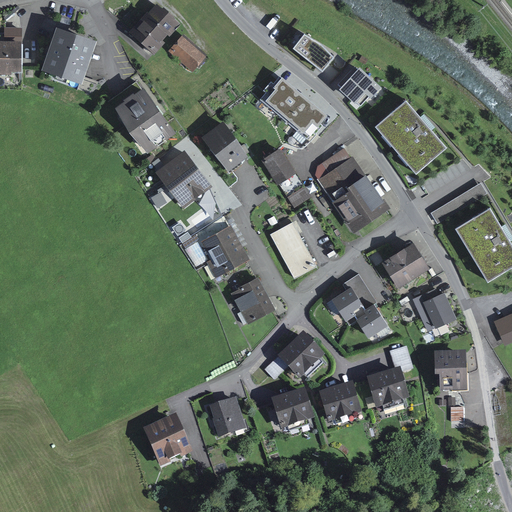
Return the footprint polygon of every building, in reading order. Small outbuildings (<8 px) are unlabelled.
[(134,32),(153,49),(177,21),(157,5),(134,32)] [(93,40),(58,28),(45,66),(80,78),(93,40)] [(305,33),(292,49),(322,72),(334,58),(322,44),(305,33)] [(205,54),(183,36),(171,50),(192,68),(205,54)] [(0,69),(20,70),(20,43),(0,42),(0,69)] [(380,89),(360,71),(342,91),(355,103),(365,92),(371,98),(380,89)] [(265,91),(259,98),(306,138),(312,130),(315,132),(323,122),(321,121),(327,113),(280,73),(274,80),(272,78),(262,90),(265,91)] [(150,149),(174,131),(138,85),(114,103),(150,149)] [(444,149),(406,104),(378,128),(416,173),(444,149)] [(228,174),(248,159),(224,126),(204,142),(228,174)] [(268,131),(250,143),(294,207),(312,195),(268,131)] [(355,232),(389,209),(346,146),(317,166),(317,177),(355,232)] [(185,203),(208,185),(184,154),(161,172),(185,203)] [(481,184),(431,213),(438,224),(487,194),(481,184)] [(511,266),(511,249),(489,212),(458,231),(488,281),(511,266)] [(316,264),(291,219),(269,231),(294,276),(316,264)] [(217,273),(247,256),(230,227),(204,242),(214,259),(210,261),(217,273)] [(381,260),(396,283),(426,265),(411,241),(381,260)] [(250,319),(272,307),(257,280),(235,292),(250,319)] [(348,321),(356,315),(365,310),(351,288),(334,299),(348,321)] [(432,290),(417,297),(430,325),(452,314),(444,298),(438,301),(432,290)] [(365,310),(356,315),(369,334),(386,323),(373,304),(365,310)] [(511,316),(497,323),(506,343),(511,340),(511,316)] [(282,356),(300,375),(322,355),(304,336),(282,356)] [(462,354),(433,354),(433,376),(438,376),(438,387),(462,387),(462,354)] [(371,380),(378,405),(407,397),(400,372),(371,380)] [(351,385),(322,394),(329,419),(359,410),(351,385)] [(275,401),(283,426),(311,417),(303,392),(275,401)] [(234,397),(211,405),(221,432),(244,424),(234,397)] [(172,416),(142,429),(157,464),(187,452),(172,416)]
